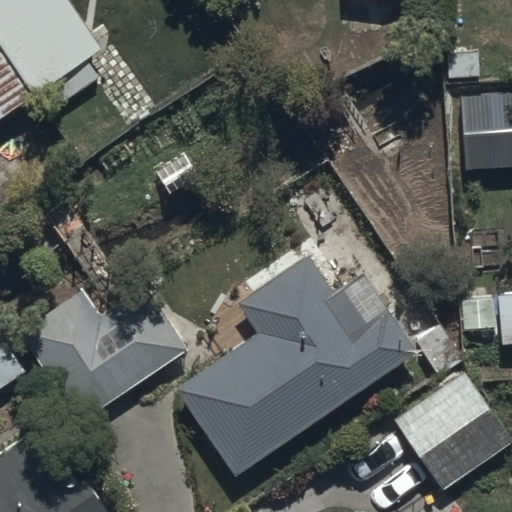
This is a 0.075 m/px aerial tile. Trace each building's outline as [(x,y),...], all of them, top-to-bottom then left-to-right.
[(0,0),(0,26),(38,82),(53,104),(103,70),(89,50),(106,39),(79,0),(0,0)] [(0,107),(38,82),(0,26),(0,107)] [(511,86),(458,89),(460,159),(511,156),(511,86)] [(261,318),(177,377),(238,464),(417,338),(390,299),(350,327),(322,287),(334,278),(310,243),(242,291),(261,318)] [(83,278),(19,321),(81,414),(189,341),(146,277),(102,306),(83,278)] [(511,284),(498,286),(502,336),(511,335),(511,284)] [(511,429),(463,360),(396,409),(445,480),(511,432),(511,429)] [(0,511),(116,511),(84,464),(72,473),(36,419),(0,443),(0,511)]
